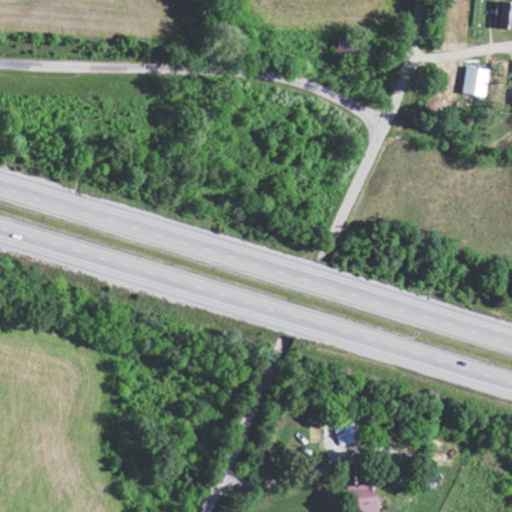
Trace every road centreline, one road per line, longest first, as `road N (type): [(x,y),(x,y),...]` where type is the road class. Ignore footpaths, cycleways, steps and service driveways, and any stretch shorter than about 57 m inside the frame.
road 1 (motorway): [(0,225),(511,382)]
road 2 (motorway): [(511,340),(0,184)]
road 3 (residential): [(383,129),(312,89),(253,74),(0,64)]
road 4 (residential): [(326,254),(408,68),(418,0)]
road 5 (residential): [(208,511),(284,349)]
